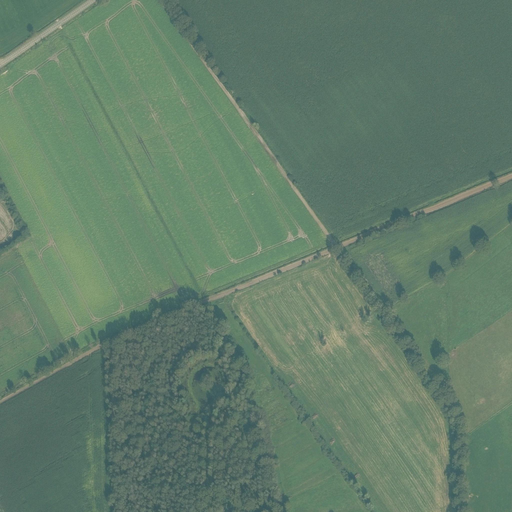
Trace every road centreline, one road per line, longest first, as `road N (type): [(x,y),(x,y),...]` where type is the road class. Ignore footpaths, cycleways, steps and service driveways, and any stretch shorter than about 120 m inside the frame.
road 1 (track): [(335,248),(129,332),(0,403)]
road 2 (track): [(160,0),(335,248)]
road 3 (track): [(460,511),(452,412),(335,248)]
road 4 (track): [(511,175),(335,248)]
